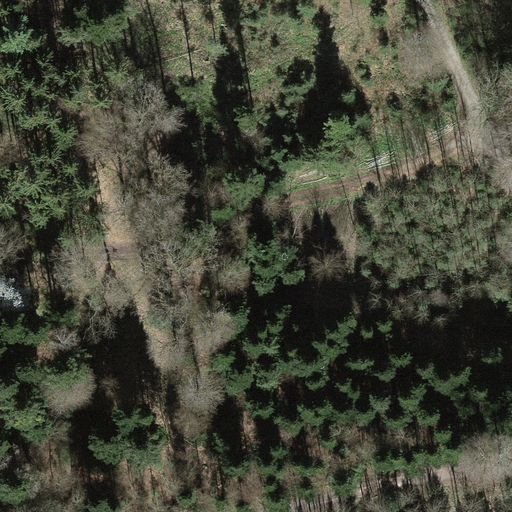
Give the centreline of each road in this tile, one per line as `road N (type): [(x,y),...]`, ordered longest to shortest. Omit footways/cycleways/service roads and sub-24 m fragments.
road 1 (track): [(250,511),(441,463),(511,455)]
road 2 (track): [(419,0),(511,193)]
